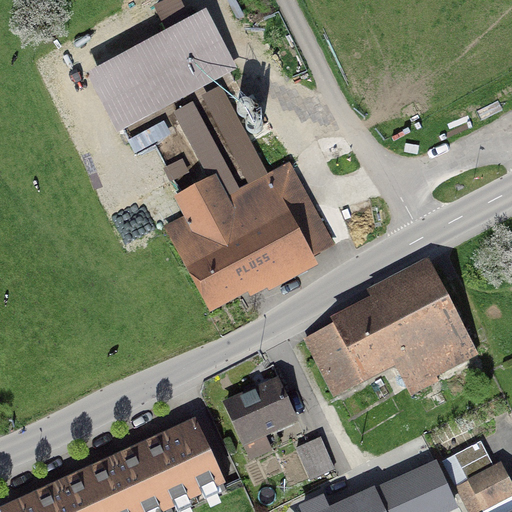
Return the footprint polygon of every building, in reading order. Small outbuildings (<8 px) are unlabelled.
[(206,8),(92,72),(121,127),(237,67),(206,8)] [(287,270),(329,247),(287,170),(221,206),(207,181),(179,196),(192,221),(166,235),(205,306),(284,264),(287,270)] [(474,354),(433,273),(306,339),(335,396),(364,380),(362,376),(391,360),(410,396),(436,381),(433,375),(474,354)] [(292,420),(276,383),(254,393),(252,387),(243,391),(246,396),(225,406),(249,458),(276,446),(268,430),(292,420)] [(17,511),(151,511),(219,481),(196,430),(17,511)] [(307,479),(332,469),(319,440),(294,451),(307,479)] [(468,511),(476,511),(511,493),(511,490),(499,466),(456,488),(468,511)] [(453,511),(458,510),(439,467),(355,505),(354,502),(331,511),(321,511),(319,507),(307,511),(453,511)]
